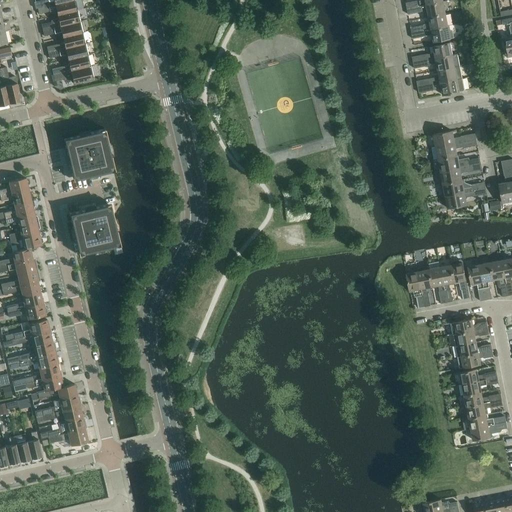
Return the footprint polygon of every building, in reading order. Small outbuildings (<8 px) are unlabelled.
[(44,0),(36,2),(37,8),(72,0),(44,0)] [(75,0),(72,0),(37,8),(39,14),(49,12),(49,11),(54,10),(57,12),(58,15),(78,11),(75,0)] [(420,0),(406,3),(407,9),(443,2),(443,0),(420,0)] [(443,2),(407,9),(408,15),(421,12),(428,10),(429,17),(446,14),(443,2)] [(51,22),(41,25),(43,31),(80,22),(78,11),(58,15),(58,18),(52,20),(51,22)] [(411,27),(412,33),(448,26),(446,14),(429,17),(430,24),(424,25),(411,27)] [(511,17),(502,20),(503,24),(503,25),(509,23),(511,38),(506,39),(507,48),(506,48),(505,49),(506,57),(508,58),(511,57),(511,17)] [(80,22),(43,31),(44,36),(55,34),(55,33),(62,32),(63,37),(83,33),(80,22)] [(448,26),(412,33),(413,39),(426,36),(432,35),(434,42),(451,38),(454,38),(452,31),(451,30),(449,30),(448,26)] [(57,44),(47,47),(48,53),(85,44),(83,33),(63,37),(64,41),(62,44),(57,45),(57,44)] [(428,54),(412,57),(413,63),(453,55),(450,43),(433,46),(435,53),(428,54)] [(85,44),(48,53),(49,58),(60,56),(65,54),(67,56),(68,60),(88,55),(85,44)] [(10,48),(0,50),(0,58),(11,55),(10,48)] [(62,67),(52,69),(53,75),(91,66),(88,55),(68,60),(69,63),(68,66),(63,67),(62,67)] [(453,55),(413,63),(414,69),(430,66),(430,65),(437,64),(438,71),(455,67),(453,55)] [(53,75),(51,75),(53,82),(64,79),(65,81),(73,80),(74,83),(83,81),(83,82),(84,83),(93,81),(94,80),(94,78),(91,66),(53,75)] [(6,67),(1,68),(9,103),(21,100),(21,99),(22,97),(21,95),(20,94),(17,83),(10,85),(9,78),(6,67)] [(429,79),(417,81),(418,87),(457,80),(457,79),(455,67),(438,71),(440,77),(429,79)] [(0,105),(9,103),(1,68),(0,68),(0,105)] [(457,80),(418,87),(419,93),(431,91),(431,90),(442,88),(443,95),(460,92),(463,91),(465,89),(463,78),(457,79),(457,80)] [(80,137),(65,140),(67,147),(67,148),(69,153),(72,153),(74,159),(70,162),(71,165),(75,179),(88,176),(113,170),(110,155),(111,155),(109,145),(108,145),(104,131),(90,134),(90,133),(80,136),(80,137)] [(453,131),(434,135),(436,147),(476,139),(475,133),(461,136),(461,137),(454,138),(453,131)] [(436,147),(433,148),(435,160),(438,159),(457,156),(456,149),(463,147),(463,148),(478,145),(476,139),(436,147)] [(457,156),(438,159),(441,171),(481,164),(480,158),(469,160),(469,158),(458,160),(458,157),(457,156)] [(506,183),(499,184),(502,199),(503,203),(511,201),(511,182),(508,160),(502,161),(504,176),(505,176),(506,183)] [(481,164),(441,171),(443,184),(462,180),(461,173),(468,172),(482,170),(481,164)] [(6,189),(0,190),(0,195),(29,189),(28,185),(29,184),(29,180),(26,179),(26,178),(9,182),(9,183),(6,189)] [(462,180),(443,184),(445,196),(486,188),(485,182),(471,185),(465,182),(465,179),(462,180)] [(486,188),(445,196),(448,208),(467,205),(465,197),(473,196),(473,197),(487,194),(486,188)] [(29,189),(0,195),(0,196),(1,201),(13,199),(14,204),(33,200),(32,194),(30,193),(29,189)] [(15,210),(4,213),(5,218),(34,211),(33,207),(35,206),(33,200),(14,204),(15,210)] [(500,200),(490,202),(491,211),(502,209),(500,200)] [(85,211),(71,215),(72,220),(73,222),(80,253),(94,250),(95,251),(105,249),(105,248),(119,244),(115,230),(117,230),(114,220),(113,220),(113,218),(110,205),(96,209),(97,212),(90,214),(88,210),(85,211)] [(34,211),(5,218),(6,223),(6,224),(18,221),(19,226),(38,222),(37,216),(35,215),(34,211)] [(21,232),(9,235),(10,240),(39,233),(38,230),(40,228),(38,222),(19,226),(21,232)] [(39,233),(10,240),(12,246),(16,245),(17,251),(25,249),(30,248),(36,246),(42,245),(41,243),(43,242),(42,238),(40,237),(39,233)] [(6,260),(0,260),(0,266),(33,259),(30,248),(25,249),(17,251),(12,252),(13,258),(6,260)] [(511,258),(502,260),(509,296),(511,294),(511,282),(511,283),(510,277),(511,276),(511,258)] [(33,259),(0,266),(0,272),(9,270),(16,269),(17,274),(35,270),(35,269),(36,269),(37,268),(36,264),(35,263),(34,263),(33,259)] [(452,265),(451,265),(455,282),(455,284),(460,283),(461,288),(461,289),(462,290),(464,299),(470,298),(463,263),(462,261),(461,260),(452,262),(451,263),(452,265)] [(502,260),(491,263),(494,280),(497,279),(499,287),(501,288),(503,297),(509,296),(502,260)] [(491,263),(479,265),(486,300),(487,300),(492,299),(490,287),(489,287),(488,281),(494,280),(491,263)] [(451,265),(440,267),(447,303),(453,301),(451,289),(450,289),(449,283),(455,282),(451,265)] [(479,265),(468,267),(471,284),(478,283),(479,289),(478,289),(480,301),(486,300),(479,265)] [(419,268),(418,269),(418,271),(418,272),(425,307),(431,306),(428,294),(426,288),(432,287),(429,269),(429,270),(428,267),(427,267),(419,268)] [(440,267),(429,269),(432,287),(439,285),(440,291),(439,292),(441,304),(447,303),(440,267)] [(11,282),(1,284),(2,290),(38,281),(37,277),(38,277),(39,276),(38,272),(37,271),(36,271),(35,270),(17,274),(18,280),(12,282),(11,282)] [(418,272),(406,274),(410,291),(413,290),(415,296),(416,297),(417,297),(419,308),(425,307),(418,272)] [(2,290),(0,290),(0,295),(3,295),(14,293),(14,292),(21,291),(22,297),(41,292),(38,281),(2,290)] [(17,304),(6,306),(7,312),(43,303),(41,292),(22,297),(24,302),(17,304)] [(43,303),(7,312),(9,317),(19,315),(26,313),(28,319),(46,315),(46,313),(47,313),(47,312),(46,308),(45,307),(44,308),(43,303)] [(23,331),(13,334),(15,339),(50,331),(47,319),(29,324),(30,330),(23,332),(23,331)] [(455,322),(452,323),(454,334),(488,328),(487,322),(478,323),(476,325),(473,325),(472,319),(462,321),(455,322)] [(488,328),(454,334),(456,346),(476,342),(475,336),(478,335),(480,336),(489,334),(488,328)] [(6,341),(3,341),(5,347),(12,345),(26,342),(33,340),(34,346),(52,342),(50,331),(15,339),(11,340),(6,341)] [(19,356),(7,358),(9,364),(55,353),(54,350),(55,349),(56,348),(55,343),(54,342),(53,343),(52,342),(34,346),(29,347),(30,353),(29,353),(19,356)] [(476,342),(456,346),(458,357),(492,350),(491,344),(482,346),(481,347),(478,348),(476,342)] [(492,350),(458,357),(460,368),(481,364),(480,358),(483,358),(485,358),(494,357),(492,350)] [(55,353),(9,364),(10,369),(20,367),(31,364),(38,362),(39,368),(58,364),(59,364),(59,363),(58,358),(57,357),(56,357),(55,353)] [(24,378),(13,380),(14,386),(25,383),(60,375),(58,364),(39,368),(41,374),(34,376),(24,378)] [(477,369),(460,372),(462,384),(498,377),(497,371),(485,373),(485,374),(478,375),(477,369)] [(7,374),(1,375),(4,386),(10,384),(7,374)] [(60,375),(25,383),(26,387),(29,388),(36,387),(36,386),(43,385),(45,391),(65,386),(63,380),(62,379),(61,379),(60,375)] [(498,377),(462,384),(464,395),(482,392),(480,386),(487,385),(499,383),(498,377)] [(38,393),(31,394),(32,400),(39,399),(52,396),(52,395),(58,394),(60,399),(77,395),(75,384),(69,385),(65,386),(45,391),(38,393)] [(10,386),(3,387),(5,398),(13,396),(10,386)] [(482,392),(464,395),(467,406),(502,399),(501,394),(489,396),(489,397),(483,398),(482,392)] [(42,410),(35,411),(36,417),(43,415),(80,406),(79,402),(80,402),(80,401),(79,396),(78,396),(77,396),(77,395),(60,399),(53,401),(54,407),(42,410)] [(29,398),(17,400),(18,406),(30,403),(29,398)] [(467,406),(463,407),(466,418),(469,418),(486,414),(485,409),(491,407),(491,408),(503,405),(502,399),(467,406)] [(17,400),(6,403),(7,409),(19,407),(18,406),(17,400)] [(6,403),(0,404),(0,415),(8,413),(7,409),(6,403)] [(80,406),(43,415),(44,421),(57,418),(64,416),(65,422),(83,417),(80,406)] [(486,414),(469,418),(471,429),(506,422),(505,416),(494,418),(494,419),(487,420),(486,414)] [(47,432),(40,433),(41,438),(48,437),(85,428),(84,424),(85,424),(86,423),(84,419),(84,418),(83,418),(83,417),(65,422),(58,423),(59,429),(47,432)] [(506,422),(471,429),(473,440),(490,437),(492,437),(492,433),(500,432),(502,429),(507,428),(506,422)] [(85,428),(48,437),(49,443),(62,440),(62,439),(69,438),(71,445),(79,443),(79,445),(80,445),(86,444),(87,443),(87,442),(88,441),(85,428)] [(33,440),(27,442),(31,459),(35,458),(36,460),(40,459),(41,456),(42,456),(37,431),(31,432),(33,440)] [(19,435),(14,437),(20,461),(21,461),(23,463),(26,462),(27,460),(31,459),(27,442),(21,443),(19,435)] [(11,446),(5,447),(9,464),(13,463),(14,465),(18,464),(19,462),(20,461),(14,437),(9,438),(11,446)] [(0,467),(1,468),(4,467),(5,465),(9,464),(5,447),(0,448),(0,467)] [(423,503),(420,503),(422,511),(432,511),(459,507),(458,502),(450,503),(450,502),(448,501),(442,502),(441,499),(423,503)] [(508,511),(506,499),(495,501),(497,511),(508,511)] [(497,511),(495,501),(485,503),(486,511),(497,511)] [(486,511),(485,503),(474,505),(475,511),(486,511)]
